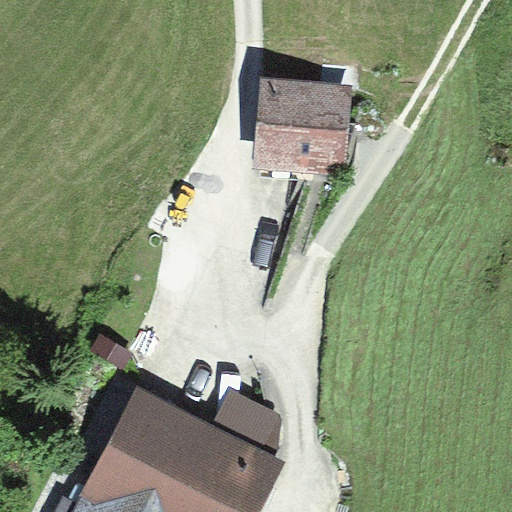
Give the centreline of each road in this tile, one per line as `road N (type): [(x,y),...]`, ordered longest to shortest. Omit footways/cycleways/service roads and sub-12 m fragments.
road 1 (track): [(294,511),(299,398),(222,314),(216,256),(249,70),(251,0)]
road 2 (track): [(487,0),(435,97),(312,270),(295,320),(299,398)]
